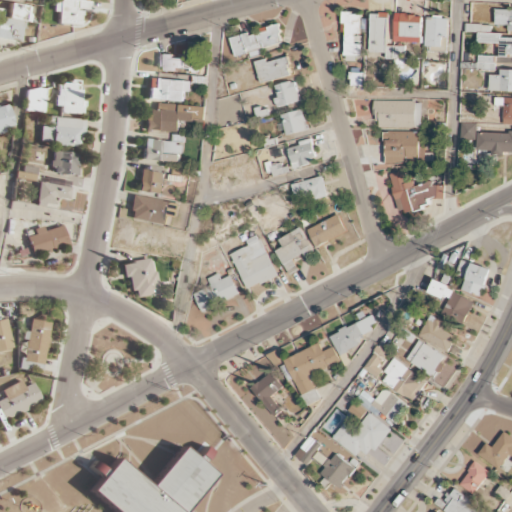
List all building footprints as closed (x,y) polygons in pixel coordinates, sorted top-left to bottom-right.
[(57,24),(81,25),(81,12),(88,13),(89,2),(83,1),(83,0),(54,0),(54,13),(58,13),(57,24)] [(0,2),(31,7),(29,23),(0,17),(0,2)] [(511,31),(511,10),(496,10),(495,25),(508,25),(508,31),(511,31)] [(344,61),(354,61),(354,57),(361,57),(362,14),(345,13),(344,61)] [(371,13),(370,53),(386,54),(386,59),(395,59),(395,66),(405,66),(405,46),(388,46),(388,14),(371,13)] [(422,42),(422,15),(395,15),(394,41),(422,42)] [(428,18),(426,47),(447,48),(449,19),(428,18)] [(230,38),(235,57),(250,53),(251,58),(263,55),(261,49),(283,43),(278,26),(230,38)] [(159,56),(158,70),(200,72),(201,60),(192,60),(192,54),(186,53),(186,58),(159,56)] [(292,77),(288,57),(256,63),(260,83),(292,77)] [(511,91),(511,70),(500,70),(500,75),(490,75),(490,91),(511,91)] [(183,101),(184,92),(190,92),(191,81),(149,80),(148,100),(183,101)] [(299,103),(296,82),(275,85),(278,106),(299,103)] [(75,84),(57,84),(57,114),(82,114),(83,101),(79,101),(79,91),(75,91),(75,84)] [(44,113),(45,90),(25,89),(24,112),(44,113)] [(511,98),(495,98),(495,107),(503,107),(503,125),(511,125),(511,98)] [(375,128),(421,128),(422,102),(376,101),(375,128)] [(0,106),(8,104),(14,126),(4,128),(5,132),(0,133),(0,106)] [(178,133),(179,122),(203,123),(204,107),(156,104),(156,110),(147,110),(146,131),(178,133)] [(287,136),(309,130),(303,110),(281,115),(287,136)] [(40,127),(39,145),(82,146),(83,119),(54,118),(54,127),(40,127)] [(461,139),(475,139),(476,124),(461,123),(461,139)] [(425,161),(424,132),(384,133),(385,162),(425,161)] [(511,153),(511,132),(477,132),(477,153),(511,153)] [(143,140),(143,162),(181,163),(182,136),(172,136),(172,141),(143,140)] [(316,163),(310,141),(288,147),(293,169),(316,163)] [(77,175),(78,153),(53,152),(52,174),(77,175)] [(159,194),(162,173),(140,171),(137,191),(159,194)] [(444,199),(444,186),(433,186),(432,182),(427,183),(408,183),(404,171),(389,175),(392,186),(392,190),(399,212),(415,212),(421,210),(421,204),(436,199),(444,199)] [(298,200),(314,196),(316,200),(329,197),(323,176),(294,185),(298,200)] [(52,207),(54,198),(67,200),(69,188),(38,182),(34,204),(52,207)] [(129,220),(167,225),(168,217),(176,218),(178,203),(132,197),(129,220)] [(347,232),(338,215),(307,230),(316,248),(347,232)] [(68,244),(63,226),(44,231),(43,227),(33,230),(35,235),(26,237),(32,255),(68,244)] [(283,247),(275,251),(289,275),(298,270),(293,260),(303,254),(306,259),(315,254),(300,228),(279,240),(283,247)] [(278,276),(258,235),(245,241),(248,246),(230,255),(247,291),(278,276)] [(130,278),(132,298),(159,296),(156,272),(152,272),(150,260),(122,263),(123,278),(130,278)] [(490,270),(461,260),(457,274),(466,278),(462,290),(480,297),(490,270)] [(240,295),(231,276),(222,280),(219,274),(207,279),(210,286),(193,294),(202,313),(240,295)] [(475,299),(432,283),(429,293),(449,301),(443,316),(465,325),(475,299)] [(338,352),(381,330),(373,315),(330,336),(338,352)] [(447,352),(455,337),(444,330),(447,325),(431,315),(420,336),(447,352)] [(0,350),(12,348),(5,318),(0,319),(0,350)] [(50,323),(30,320),(28,333),(26,333),(22,362),(44,365),(50,323)] [(434,376),(446,356),(419,341),(407,361),(434,376)] [(321,400),(311,376),(341,363),(334,347),(324,352),(321,345),(280,363),(289,383),(295,380),(307,406),(321,400)] [(378,378),(383,371),(378,367),(387,353),(378,347),(364,369),(378,378)] [(274,367),(285,364),(281,350),(270,353),(274,367)] [(380,382),(413,402),(426,380),(393,360),(380,382)] [(276,417),(283,411),(271,397),(284,387),(272,372),(252,389),(276,417)] [(1,390),(4,398),(0,400),(0,414),(3,420),(41,402),(33,383),(23,387),(20,381),(1,390)] [(380,413),(395,424),(408,406),(383,389),(375,401),(362,392),(356,401),(377,416),(380,413)] [(391,429),(369,413),(358,428),(347,420),(333,439),(357,457),(361,451),(370,458),(391,429)] [(493,448),(487,444),(479,455),(499,470),(508,458),(511,460),(511,438),(504,432),(493,448)] [(185,511),(213,475),(203,465),(211,451),(202,445),(192,457),(181,449),(148,488),(116,461),(90,492),(114,511),(185,511)] [(320,474),(341,489),(355,468),(335,454),(320,474)] [(459,484),(473,495),(490,474),(476,463),(459,484)] [(439,499),(436,504),(445,511),(483,511),(484,511),(455,489),(444,503),(439,499)]
